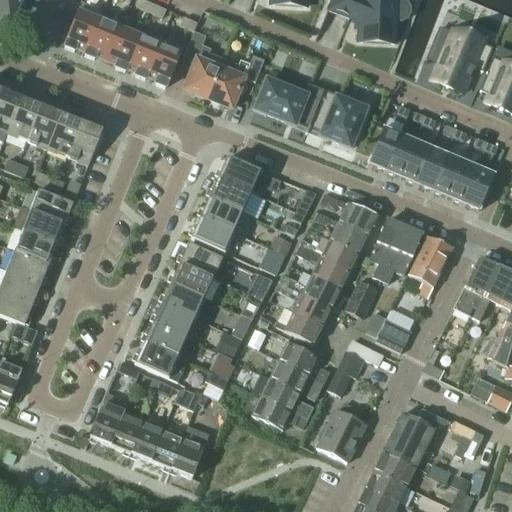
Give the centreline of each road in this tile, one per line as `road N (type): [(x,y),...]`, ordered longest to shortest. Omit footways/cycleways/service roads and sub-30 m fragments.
road 1 (residential): [(191,0),(511,135)]
road 2 (residential): [(474,239),(198,131)]
road 3 (residential): [(116,310),(198,131)]
road 4 (residential): [(77,295),(145,117)]
road 5 (residential): [(400,384),(474,239)]
road 6 (residential): [(337,511),(400,384)]
road 7 (residential): [(51,410),(75,407),(116,310)]
road 8 (residential): [(400,384),(511,442)]
road 9 (residential): [(77,295),(40,386),(51,410)]
